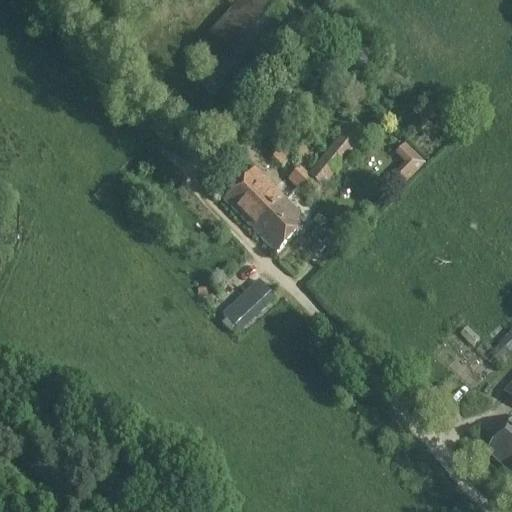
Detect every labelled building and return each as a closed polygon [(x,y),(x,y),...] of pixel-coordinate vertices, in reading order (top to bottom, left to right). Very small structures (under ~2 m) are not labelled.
[(221,0),(231,9),(185,63),(219,93),(286,17),(266,0),(221,0)] [(340,136),(307,176),(299,169),(287,181),(308,204),(321,191),(314,183),(322,190),(366,136),(350,123),(348,121),(338,134),(340,136)] [(291,159),(281,149),(271,159),(281,169),(291,159)] [(302,217),(255,170),(223,201),(276,254),(303,227),(298,221),(302,217)] [(398,171),(390,178),(401,190),(409,183),(398,171)] [(241,300),(222,317),(239,334),(276,299),(259,282),(241,300)] [(511,427),(489,453),(511,473),(511,427)]
